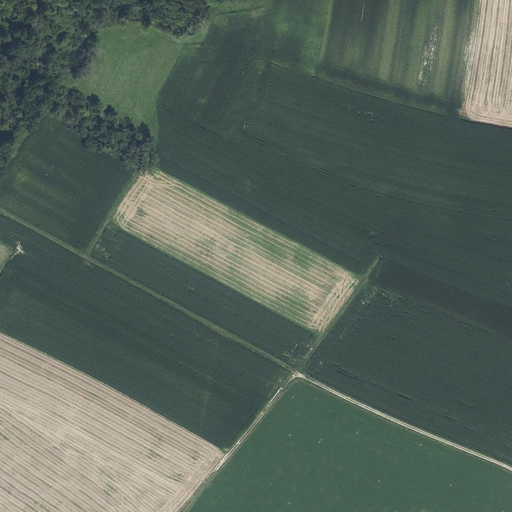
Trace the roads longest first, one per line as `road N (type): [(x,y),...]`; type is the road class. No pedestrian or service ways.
road 1 (track): [(297,373),(0,208)]
road 2 (track): [(511,469),(297,373)]
road 3 (track): [(178,511),(297,373)]
